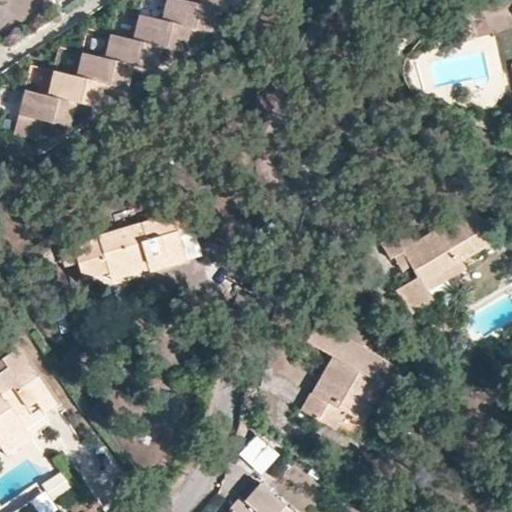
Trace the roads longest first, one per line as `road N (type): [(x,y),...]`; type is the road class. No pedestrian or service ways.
road 1 (residential): [(169,511),(207,464),(221,431),(276,223)]
road 2 (residential): [(276,223),(283,101),(320,88),(340,99),(348,116),(347,135),(297,200)]
